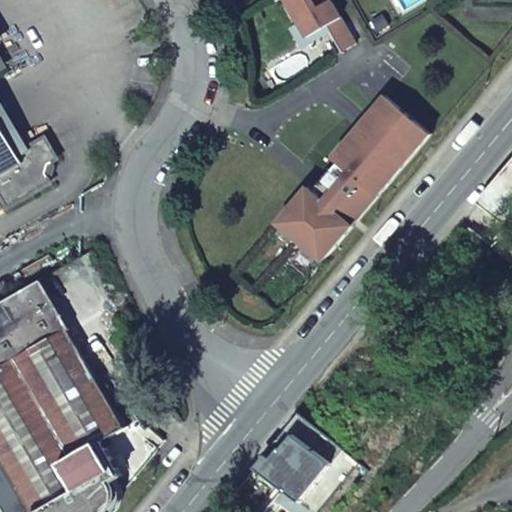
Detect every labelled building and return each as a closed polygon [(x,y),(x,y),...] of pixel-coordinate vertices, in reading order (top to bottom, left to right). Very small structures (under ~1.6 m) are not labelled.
[(353,43),(329,0),(282,0),(304,37),(324,26),(339,52),(353,43)] [(0,202),(3,207),(48,182),(42,171),(44,163),(54,157),(41,135),(13,151),(0,128),(0,65),(1,64),(0,61),(0,202)] [(274,223),(320,261),(429,133),(383,94),(330,157),(336,163),(341,167),(336,173),(331,169),(329,167),(319,179),(332,190),(322,201),(310,190),(305,186),(274,223)] [(511,154),(470,204),(497,227),(511,208),(511,154)] [(336,163),(331,169),(336,173),(341,167),(336,163)] [(319,179),(310,190),(322,201),(332,190),(319,179)] [(0,359),(64,322),(50,296),(0,325),(0,359)] [(64,322),(0,359),(0,463),(28,510),(71,485),(55,458),(98,434),(94,429),(117,415),(64,322)] [(298,414),(254,468),(296,504),(341,450),(298,414)] [(71,485),(28,510),(28,511),(99,511),(109,504),(111,500),(113,491),(113,482),(112,479),(106,467),(115,461),(98,434),(55,458),(71,485)] [(0,511),(28,511),(28,510),(0,463),(0,511)]
